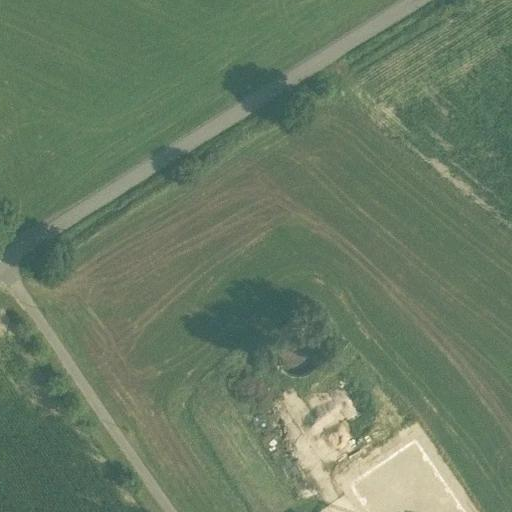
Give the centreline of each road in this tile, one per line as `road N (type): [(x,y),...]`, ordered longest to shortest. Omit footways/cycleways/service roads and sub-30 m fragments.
road 1 (unclassified): [(4,250),(401,0)]
road 2 (unclassified): [(4,250),(184,511)]
